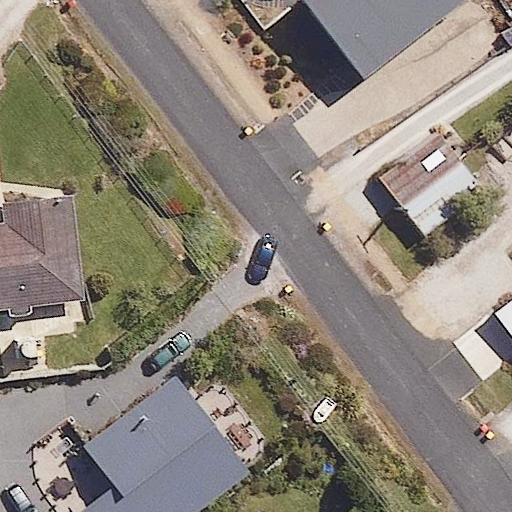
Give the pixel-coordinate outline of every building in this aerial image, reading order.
[(300,0),(293,6),(355,82),(457,0),(300,0)] [(480,193),(443,139),(380,182),(417,236),(480,193)] [(1,197),(1,204),(0,203),(0,303),(2,303),(3,313),(29,311),(28,301),(75,297),(66,191),(1,197)] [(121,495),(113,501),(120,511),(181,511),(240,468),(171,376),(82,444),(121,495)] [(55,511),(48,503),(35,511),(55,511)]
